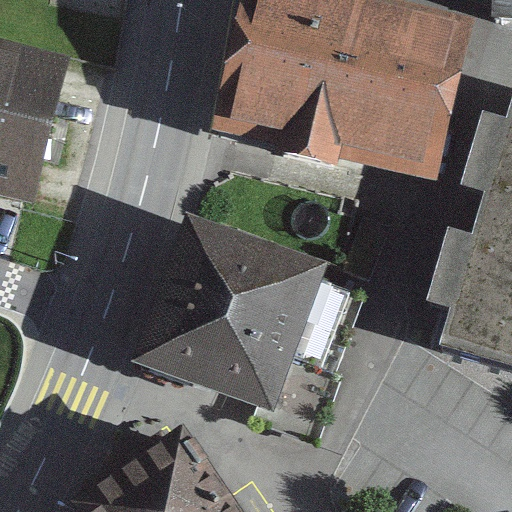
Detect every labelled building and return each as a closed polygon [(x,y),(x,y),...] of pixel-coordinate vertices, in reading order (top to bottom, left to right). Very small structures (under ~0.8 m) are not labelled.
[(456,46),(259,0),(229,127),(426,173),(456,46)] [(511,0),(485,0),(485,13),(511,13),(511,0)] [(63,68),(0,52),(0,199),(30,207),(63,68)] [(511,364),(511,137),(449,346),(511,364)] [(311,281),(194,238),(148,361),(265,404),(311,281)] [(223,511),(181,446),(77,511),(223,511)]
